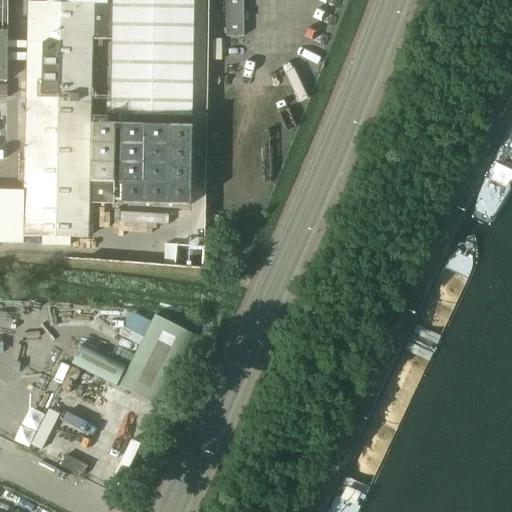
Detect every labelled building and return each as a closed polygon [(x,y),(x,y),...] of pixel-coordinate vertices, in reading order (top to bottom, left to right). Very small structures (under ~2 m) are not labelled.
[(0,241),(24,243),(24,237),(87,238),(92,37),(111,37),(112,5),(46,4),(46,0),(29,0),(26,162),(20,162),(19,182),(25,182),(25,191),(0,190),(0,241)] [(135,0),(134,116),(194,117),(196,0),(135,0)] [(245,0),(227,0),(228,37),(246,37),(245,0)] [(116,126),(92,125),(92,182),(114,183),(116,126)] [(120,184),(121,184),(121,205),(191,207),(193,128),(122,125),(120,184)] [(184,357),(194,338),(154,319),(121,388),(159,407),(184,357)] [(118,387),(126,370),(79,348),(71,364),(118,387)] [(89,469),(62,456),(57,466),(84,479),(89,469)]
